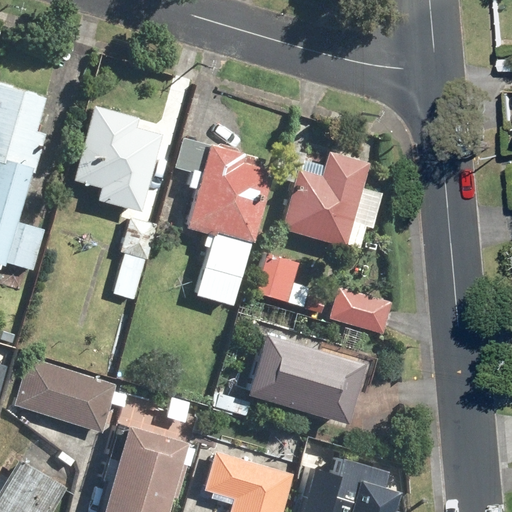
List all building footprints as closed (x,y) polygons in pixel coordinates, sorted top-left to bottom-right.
[(0,86),(0,261),(29,269),(40,227),(6,218),(40,98),(0,86)] [(87,103),(67,179),(93,186),(89,198),(134,210),(155,132),(129,125),(131,115),(87,103)] [(181,137),(172,166),(185,170),(181,185),(189,188),(178,226),(207,234),(190,292),(227,303),(268,162),(181,137)] [(291,167),(273,227),(338,246),(339,243),(359,249),(376,192),(356,186),(363,162),(322,150),(315,174),(291,167)] [(120,252),(109,292),(129,297),(140,257),(142,258),(151,222),(125,215),(116,251),(120,252)] [(260,251),(248,292),(296,305),(302,285),(286,281),(292,260),(260,251)] [(333,285),(324,317),(376,332),(386,300),(333,285)] [(303,292),(300,307),(316,311),(320,297),(303,292)] [(256,333),(238,392),(337,422),(347,387),(358,390),(368,356),(314,340),(311,349),(256,333)] [(24,355),(9,404),(96,430),(111,382),(24,355)] [(180,426),(187,402),(165,396),(159,419),(180,426)] [(118,424),(92,511),(156,511),(178,441),(118,424)] [(276,511),(288,472),(210,449),(199,488),(228,496),(223,511),(276,511)] [(0,511),(44,511),(61,486),(15,458),(0,482),(0,511)] [(300,511),(385,511),(395,484),(317,460),(300,511)]
